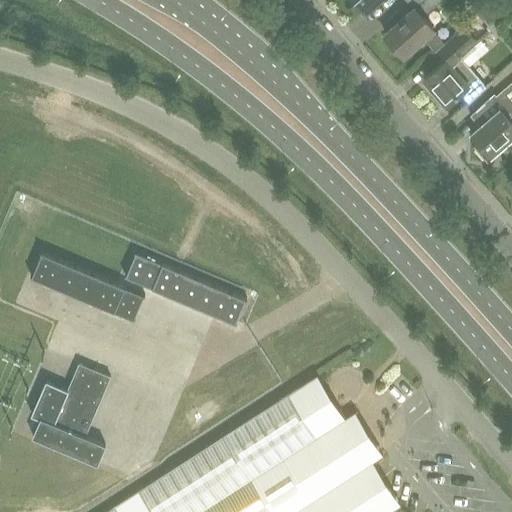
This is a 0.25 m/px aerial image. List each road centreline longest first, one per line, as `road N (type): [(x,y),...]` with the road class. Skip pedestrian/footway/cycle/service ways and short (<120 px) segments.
road 1 (unclassified): [(0,61),(105,96),(188,137),(273,202),(511,463)]
road 2 (primary): [(96,0),(183,55),(298,151),(511,379)]
road 3 (primary): [(511,333),(305,110),(173,0)]
road 4 (residential): [(511,251),(294,0)]
